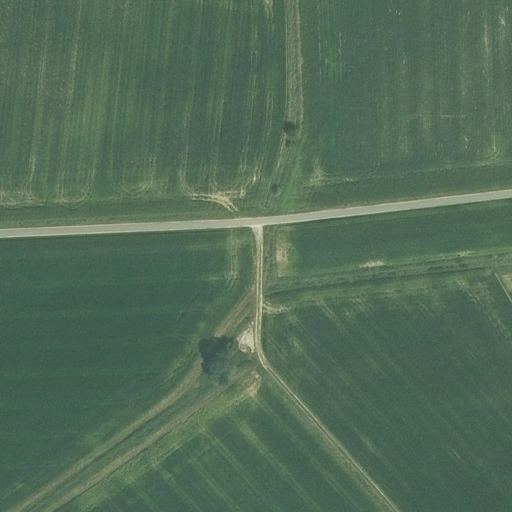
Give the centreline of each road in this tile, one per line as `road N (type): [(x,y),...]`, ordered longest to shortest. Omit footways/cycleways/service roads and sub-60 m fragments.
road 1 (unclassified): [(0,235),(258,222),(511,193)]
road 2 (track): [(394,511),(266,367),(258,332),(258,222)]
